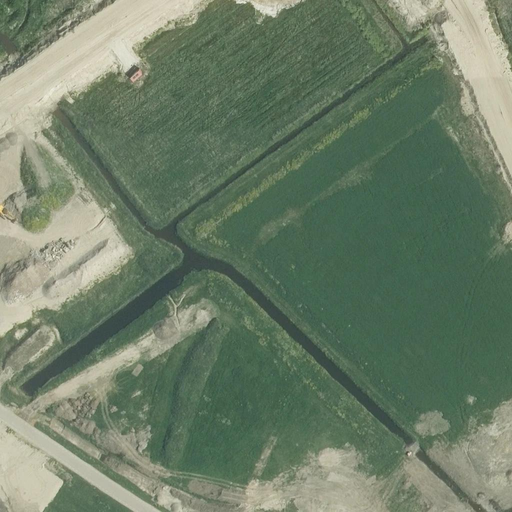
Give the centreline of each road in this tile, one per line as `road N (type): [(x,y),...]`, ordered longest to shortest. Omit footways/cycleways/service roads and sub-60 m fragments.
road 1 (unclassified): [(511,131),(454,0),(139,0),(0,96)]
road 2 (track): [(344,0),(428,55),(511,239)]
